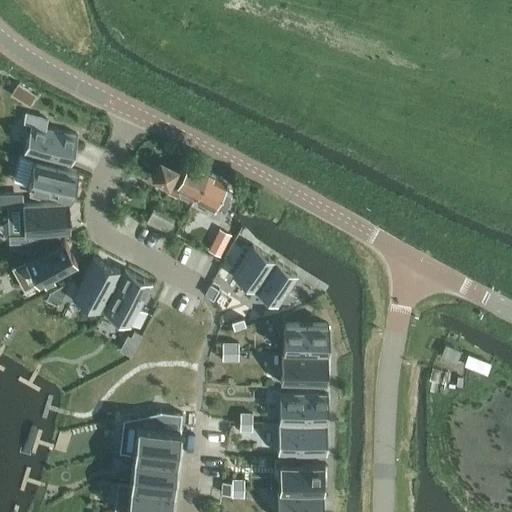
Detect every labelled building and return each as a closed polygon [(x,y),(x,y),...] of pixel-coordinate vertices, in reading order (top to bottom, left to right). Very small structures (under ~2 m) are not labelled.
[(32,102),(38,91),(20,81),(13,91),(32,102)] [(25,113),(23,121),(30,123),(23,152),(70,163),(77,134),(46,126),(47,119),(25,113)] [(177,183),(175,186),(179,188),(179,190),(192,197),(193,195),(195,196),(207,171),(188,161),(180,176),(175,173),(178,167),(161,158),(152,175),(170,184),(172,180),(177,183)] [(34,159),(27,185),(28,185),(31,185),(29,193),(40,196),(42,188),(71,195),(78,169),(34,159)] [(207,171),(195,196),(196,197),(196,198),(209,205),(210,203),(225,211),(232,197),(228,195),(229,191),(223,188),(227,181),(207,171)] [(12,190),(0,190),(0,202),(12,201),(12,190)] [(68,201),(22,203),(22,204),(24,233),(27,233),(28,241),(45,240),(44,232),(59,231),(70,230),(68,201)] [(154,207),(147,219),(168,230),(175,218),(154,207)] [(216,236),(209,250),(219,255),(230,234),(220,229),(216,236)] [(64,238),(25,259),(37,282),(45,278),(49,285),(59,280),(56,273),(77,261),(64,238)] [(253,244),(233,274),(255,289),(275,258),(253,244)] [(70,283),(65,292),(72,295),(72,296),(99,310),(120,269),(93,255),(78,285),(71,281),(70,283)] [(275,258),(255,289),(277,303),(297,273),(275,258)] [(125,268),(103,312),(130,326),(132,322),(138,326),(146,311),(139,307),(152,282),(125,268)] [(211,283),(205,295),(213,299),(218,287),(211,284),(211,283)] [(48,294),(46,299),(56,305),(59,299),(48,294)] [(243,317),(231,321),(234,329),(245,325),(243,317)] [(283,322),(282,349),(327,350),(328,323),(283,322)] [(447,340),(441,353),(458,360),(463,347),(447,340)] [(222,342),(222,351),(238,351),(238,343),(222,342)] [(222,351),(222,359),(238,359),(238,351),(222,351)] [(281,352),(280,382),(326,383),(327,353),(281,352)] [(470,352),(466,362),(489,371),(493,361),(470,352)] [(278,421),(278,422),(327,424),(328,393),(279,392),(278,421)] [(239,420),(239,421),(252,421),(252,413),(240,413),(239,420)] [(239,421),(239,429),(252,429),(252,421),(239,421)] [(278,422),(277,452),(326,454),(327,424),(278,422)] [(136,423),(132,453),(176,459),(180,428),(136,423)] [(132,453),(129,482),(173,487),(176,459),(132,453)] [(277,486),(277,489),(323,490),(324,464),(279,462),(277,486)] [(232,479),(231,487),(244,488),(244,485),(244,479),(232,479)] [(119,481),(116,510),(128,511),(171,511),(174,487),(173,487),(129,482),(119,481)] [(231,487),(231,495),(244,495),(244,488),(231,487)] [(277,489),(276,511),(322,511),(323,490),(277,489)]
